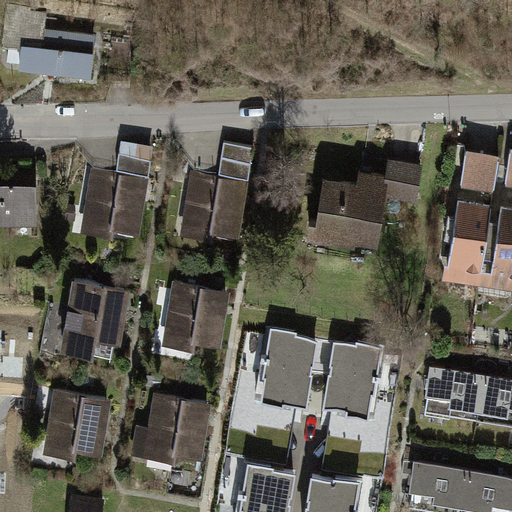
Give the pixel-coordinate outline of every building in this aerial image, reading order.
[(38,42),(13,38),(9,68),(82,79),(88,36),(39,29),(38,42)] [(511,149),(508,149),(501,186),(511,187),(511,149)] [(493,158),(459,151),(452,187),(487,193),(493,158)] [(350,188),(309,182),(299,243),(365,253),(374,193),(412,199),(417,165),(382,160),(378,175),(352,171),(350,188)] [(143,180),(91,169),(78,232),(130,242),(143,180)] [(29,172),(0,170),(0,225),(27,226),(29,172)] [(243,184),(186,172),(172,235),(229,247),(243,184)] [(511,211),(452,200),(437,280),(511,293),(511,211)] [(123,294),(67,280),(48,354),(104,368),(123,294)] [(220,294),(168,282),(153,348),(205,360),(220,294)] [(320,347),(268,335),(253,401),(305,413),(320,347)] [(395,361),(343,350),(329,416),(380,427),(395,361)] [(511,380),(425,366),(417,411),(511,426),(511,380)] [(106,401),(54,389),(38,454),(90,467),(106,401)] [(199,405),(142,392),(127,458),(185,471),(199,405)] [(286,511),(295,473),(243,461),(231,511),(286,511)] [(507,511),(511,489),(511,480),(408,461),(400,502),(456,511),(507,511)] [(365,511),(370,490),(318,479),(310,511),(365,511)] [(96,511),(99,502),(70,495),(66,511),(96,511)]
